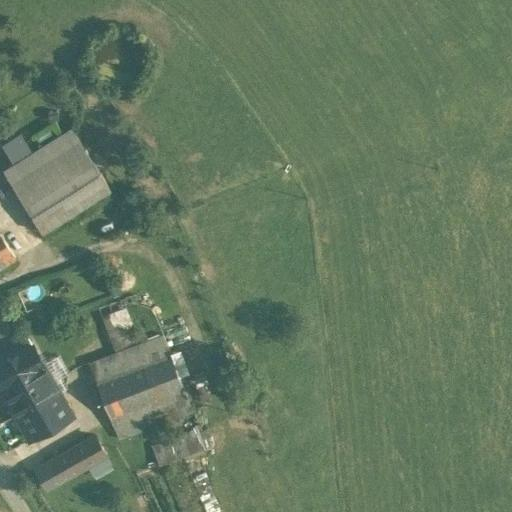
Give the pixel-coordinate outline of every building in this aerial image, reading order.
[(93,47),(91,54),(90,61),(91,68),(93,74),(98,80),(103,85),(109,88),(116,90),(123,89),(130,88),(136,84),(141,80),(145,74),(148,67),(148,60),(147,53),(145,47),(141,41),(135,36),(129,33),(122,32),(115,32),(108,33),(102,37),(97,42),(93,47)] [(113,187),(75,128),(28,158),(7,172),(45,231),(113,187)] [(0,170),(2,174),(7,172),(28,158),(16,138),(0,147),(0,170)] [(0,241),(0,258),(5,265),(13,259),(0,241)] [(106,329),(126,321),(120,305),(99,313),(106,329)] [(115,352),(135,344),(126,321),(106,329),(115,352)] [(97,383),(143,365),(135,344),(115,352),(90,362),(97,383)] [(52,382),(32,347),(0,364),(0,379),(13,403),(52,382)] [(156,398),(184,388),(171,354),(143,365),(156,398)] [(156,398),(143,365),(97,383),(111,416),(142,403),(156,398)] [(69,415),(52,382),(13,403),(31,436),(69,415)] [(142,403),(151,427),(193,411),(184,388),(156,398),(142,403)] [(111,416),(118,438),(151,427),(142,403),(111,416)] [(200,430),(177,438),(183,454),(205,445),(200,430)] [(96,435),(37,468),(48,487),(106,453),(96,435)] [(177,438),(155,446),(160,462),(183,454),(177,438)]
